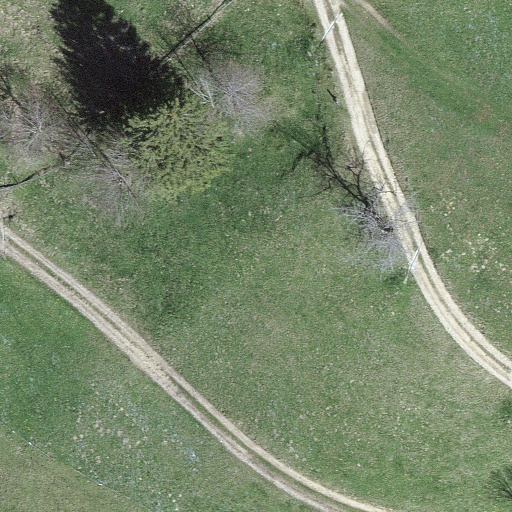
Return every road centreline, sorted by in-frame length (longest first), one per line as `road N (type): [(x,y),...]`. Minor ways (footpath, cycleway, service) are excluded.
road 1 (track): [(0,233),(226,433),(352,511)]
road 2 (track): [(511,373),(461,333),(407,239),(326,0)]
